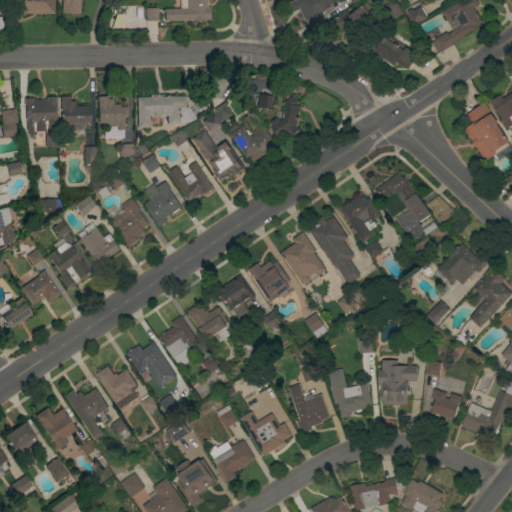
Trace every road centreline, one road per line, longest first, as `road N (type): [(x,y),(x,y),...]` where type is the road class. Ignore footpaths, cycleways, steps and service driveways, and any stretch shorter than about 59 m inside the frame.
road 1 (tertiary): [(0,386),(511,40)]
road 2 (residential): [(390,120),(332,78),(292,65),(0,64)]
road 3 (residential): [(230,511),(298,468),(367,441),(427,445),(500,488)]
road 4 (residential): [(390,120),(511,231)]
